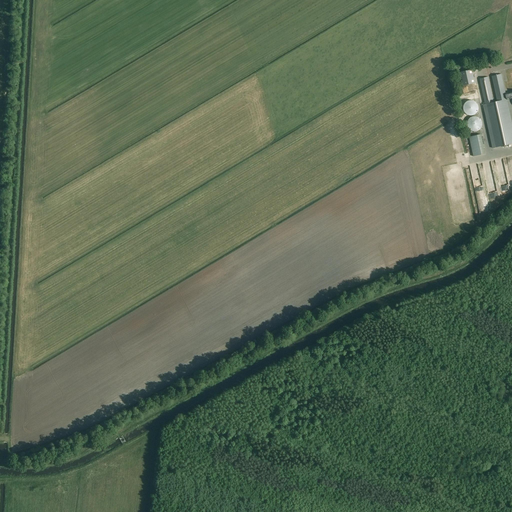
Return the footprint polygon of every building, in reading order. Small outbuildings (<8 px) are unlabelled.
[(473,70),(459,73),(462,86),(476,83),(473,70)] [(511,91),(506,93),(501,74),(492,76),(497,102),(494,102),(488,77),(480,79),(485,104),(483,105),(487,122),(493,148),(511,144),(511,122),(507,100),(511,98),(511,91)] [(477,103),(474,101),(471,100),(468,101),(465,103),(464,105),(463,108),(464,111),(466,114),(469,115),(472,115),(475,114),(477,112),(478,109),(478,106),(477,103)] [(482,122),(481,119),(478,117),(475,116),(472,117),(469,118),(468,121),(467,124),(468,127),(469,129),(472,131),(475,131),(478,130),(481,128),(482,125),(482,122)] [(483,156),(481,136),(469,137),(471,157),(483,156)] [(493,155),(494,165),(502,165),(502,155),(493,155)] [(475,192),(476,201),(483,200),(483,192),(475,192)]
